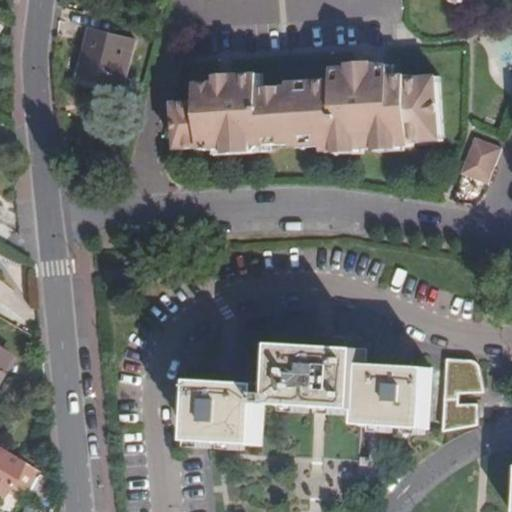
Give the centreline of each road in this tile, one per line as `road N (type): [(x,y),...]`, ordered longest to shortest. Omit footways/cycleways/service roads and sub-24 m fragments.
road 1 (residential): [(511,337),(439,327),(323,285),(238,295),(188,321),(165,356),(157,416),(168,511)]
road 2 (residential): [(511,236),(330,204),(49,214)]
road 3 (residential): [(79,511),(49,214)]
road 4 (residential): [(49,214),(37,91),(42,0)]
road 5 (residential): [(387,511),(462,441),(511,425)]
